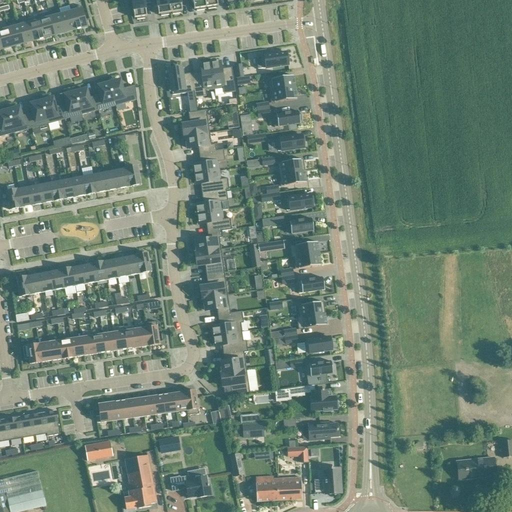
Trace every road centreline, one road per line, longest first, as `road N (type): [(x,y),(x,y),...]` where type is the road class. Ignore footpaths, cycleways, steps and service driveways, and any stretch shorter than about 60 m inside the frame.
road 1 (residential): [(16,404),(196,374),(176,287),(171,165),(154,118),(146,45)]
road 2 (tertiary): [(369,504),(368,373),(321,20)]
road 3 (residential): [(321,20),(146,45)]
